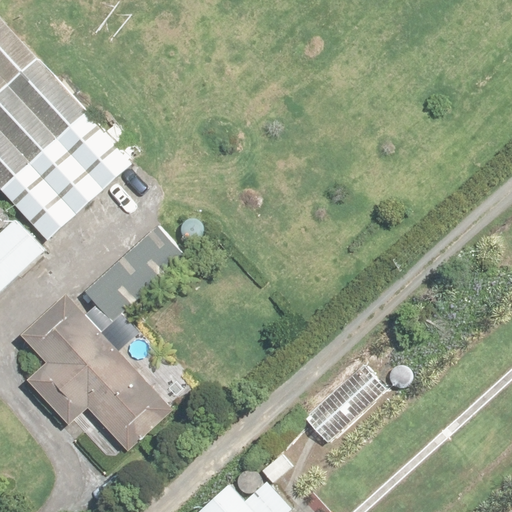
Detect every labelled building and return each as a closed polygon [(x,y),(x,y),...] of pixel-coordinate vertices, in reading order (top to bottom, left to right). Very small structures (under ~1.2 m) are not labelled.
[(68,69),(58,78),(0,15),(0,188),(49,241),(135,162),(145,153),(68,69)] [(203,88),(191,77),(164,106),(176,117),(203,88)] [(0,295),(46,251),(0,203),(0,295)] [(194,387),(124,315),(186,255),(159,227),(88,293),(101,305),(88,317),(69,298),(27,338),(48,361),(27,381),(73,429),(93,410),(129,449),(194,387)] [(511,296),(295,495),(310,511),(447,511),(511,453),(511,296)] [(389,390),(364,363),(304,420),(328,447),(389,390)] [(283,454),(264,471),(275,484),(295,467),(283,454)] [(289,511),(291,510),(267,485),(247,504),(230,486),(202,511),(289,511)]
